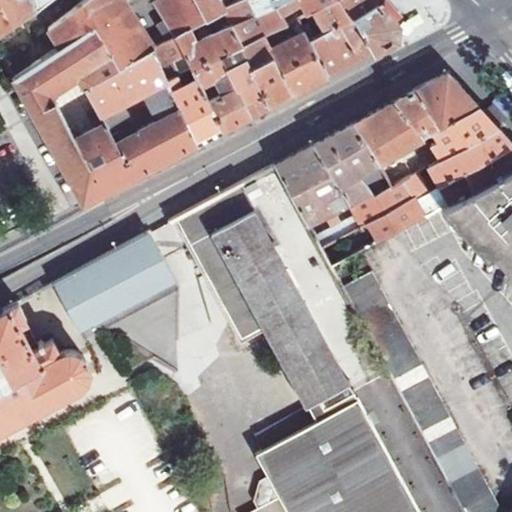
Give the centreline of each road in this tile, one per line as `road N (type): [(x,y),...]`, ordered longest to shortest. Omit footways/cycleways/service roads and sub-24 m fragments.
road 1 (secondary): [(147,197),(481,19)]
road 2 (secondary): [(0,290),(119,226),(147,197)]
road 3 (secondary): [(0,265),(106,208),(147,197)]
